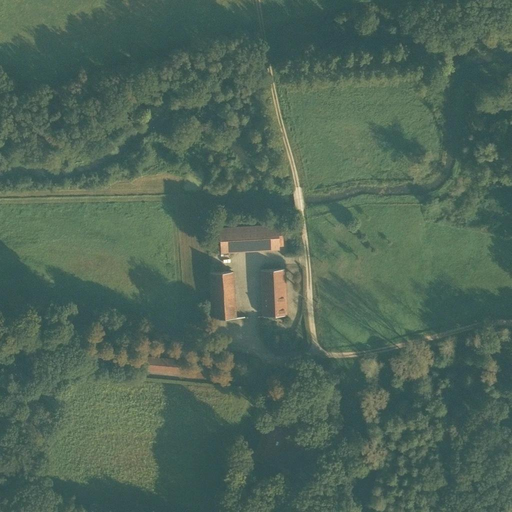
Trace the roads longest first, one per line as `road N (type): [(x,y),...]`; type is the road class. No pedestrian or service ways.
road 1 (track): [(316,357),(302,216),(260,0)]
road 2 (track): [(0,327),(61,312),(272,358)]
road 3 (track): [(511,323),(316,357)]
road 4 (track): [(272,358),(216,511)]
